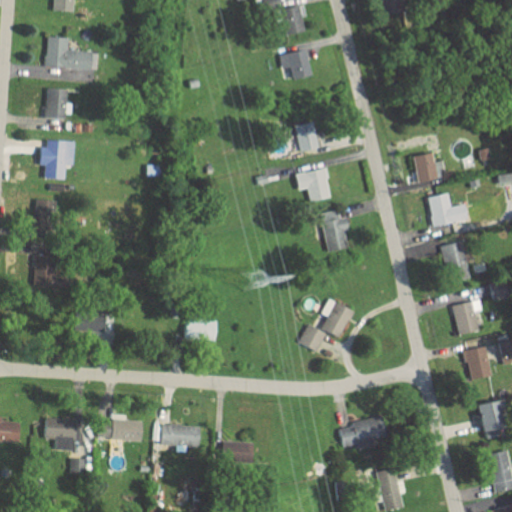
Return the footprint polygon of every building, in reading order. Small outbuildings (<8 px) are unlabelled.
[(70,0),(49,0),(49,10),(70,11),(70,0)] [(398,12),(396,0),(378,0),(380,15),(398,12)] [(279,9),(283,34),(301,31),(299,17),(303,16),(301,5),(279,9)] [(64,37),(43,36),(42,67),(92,69),(93,51),(63,50),(64,37)] [(282,81),(308,75),(302,49),(276,55),(282,81)] [(48,106),(47,117),(62,118),(63,90),(44,89),(43,106),(48,106)] [(290,125),(296,151),(314,147),(308,121),(290,125)] [(70,141),(44,140),(43,147),(36,147),(36,167),(41,167),(40,178),(61,178),(62,164),(70,164),(70,141)] [(437,160),(429,161),(427,152),(409,155),(413,181),(440,177),(437,160)] [(326,197),(320,167),(291,174),(294,190),(303,188),(306,201),(326,197)] [(511,181),(511,171),(492,175),(494,184),(511,181)] [(463,219),(459,203),(447,206),(444,192),(424,196),(430,226),(463,219)] [(52,217),(53,200),(33,199),(31,229),(42,230),(43,216),(52,217)] [(317,213),(324,251),(344,248),(341,229),(344,229),(342,219),(336,220),(334,209),(317,213)] [(446,282),(466,278),(458,241),(438,245),(446,282)] [(489,301),(505,297),(501,279),(485,283),(489,301)] [(316,352),(325,333),(336,338),(350,310),(325,298),(318,314),(324,317),(317,330),(304,323),(295,342),(316,352)] [(449,304),(454,334),(475,330),(471,311),(478,310),(476,300),(449,304)] [(102,311),(81,312),(81,331),(102,331),(102,311)] [(182,339),(211,340),(212,320),(182,319),(182,339)] [(486,375),(483,346),(462,349),(465,378),(486,375)] [(499,427),(494,400),(473,404),(478,432),(499,427)] [(42,444),(52,445),(51,450),(70,451),(72,419),(44,417),(42,444)] [(335,425),(339,447),(355,444),(356,448),(383,442),(378,417),(335,425)] [(138,421),(95,419),(95,439),(138,440),(138,421)] [(0,421),(0,441),(15,442),(16,422),(0,421)] [(196,425),(158,424),(157,444),(173,445),(172,452),(183,452),(183,446),(195,446),(196,425)] [(490,492),(510,489),(503,450),(483,453),(490,492)] [(400,507),(397,494),(402,492),(399,480),(394,480),(391,468),(373,472),(381,511),(400,507)]
